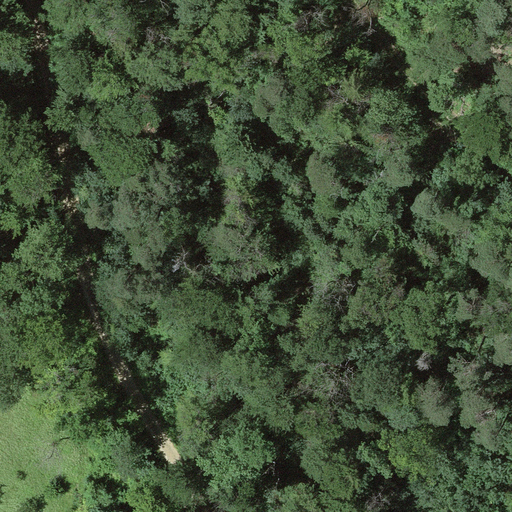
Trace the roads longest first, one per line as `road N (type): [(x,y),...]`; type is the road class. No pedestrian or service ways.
road 1 (track): [(206,511),(69,289),(12,0)]
road 2 (track): [(511,171),(443,117),(338,0)]
